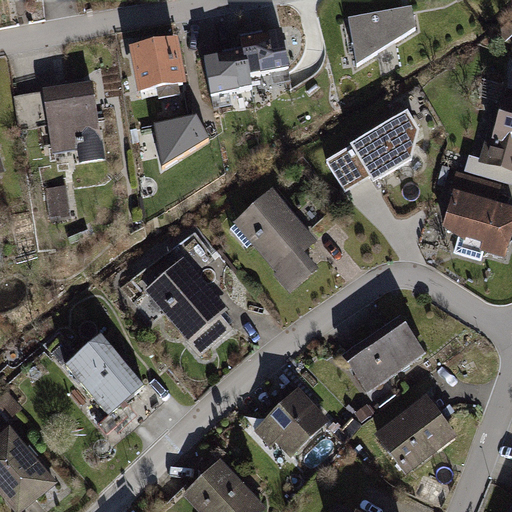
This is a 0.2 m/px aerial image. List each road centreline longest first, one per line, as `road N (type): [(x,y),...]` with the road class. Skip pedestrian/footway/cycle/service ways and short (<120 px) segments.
road 1 (residential): [(511,326),(416,279),(378,281),(289,340),(108,511)]
road 2 (residential): [(0,43),(216,5)]
road 3 (residential): [(511,377),(461,511)]
